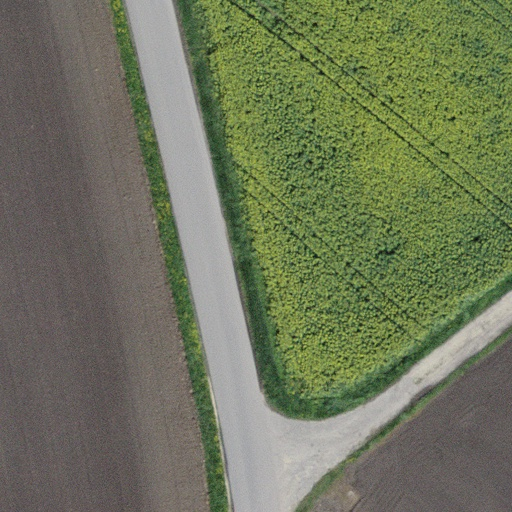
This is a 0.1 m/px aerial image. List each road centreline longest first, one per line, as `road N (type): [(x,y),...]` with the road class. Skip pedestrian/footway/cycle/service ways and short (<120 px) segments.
road 1 (unclassified): [(147,0),(236,382),(257,511)]
road 2 (track): [(254,474),(379,408),(511,304)]
